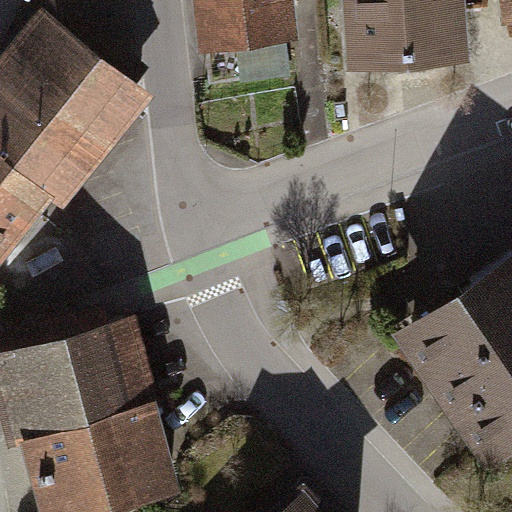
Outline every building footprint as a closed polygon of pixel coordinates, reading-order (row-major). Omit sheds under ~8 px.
[(202,0),(211,79),(288,71),(284,36),(290,35),(286,0),(202,0)] [(354,0),(358,56),(458,49),(454,0),(354,0)] [(0,246),(134,79),(44,7),(2,59),(21,74),(0,99),(0,246)] [(511,264),(412,333),(488,443),(511,426),(511,264)] [(29,436),(49,511),(70,511),(170,485),(147,401),(129,406),(106,321),(0,349),(0,355),(22,438),(29,436)] [(325,511),(303,485),(274,511),(325,511)]
